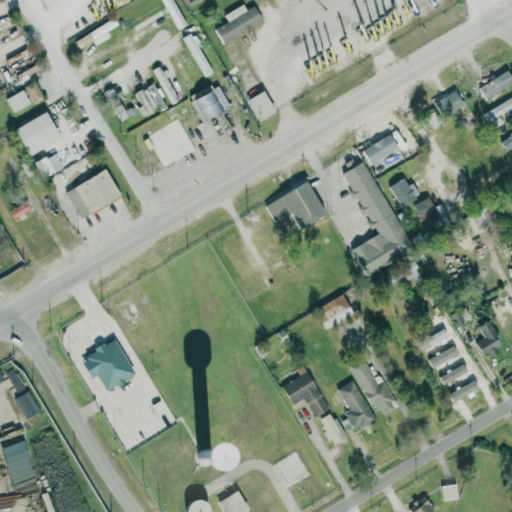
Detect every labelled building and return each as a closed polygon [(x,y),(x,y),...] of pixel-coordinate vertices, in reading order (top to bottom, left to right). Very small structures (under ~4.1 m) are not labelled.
[(260,20),(251,6),(244,10),(240,4),(222,15),(226,22),(213,30),(222,44),(260,20)] [(186,93),(195,90),(187,67),(178,70),(186,93)] [(483,98),(511,84),(511,82),(507,72),(477,85),(483,98)] [(31,105),(42,99),(34,81),(22,86),(23,89),(5,98),(11,112),(30,103),(31,105)] [(192,98),(201,120),(228,108),(218,87),(192,98)] [(273,113),(261,91),(244,100),(255,122),(273,113)] [(461,107),(455,91),(432,100),(438,116),(461,107)] [(501,123),(498,117),(511,108),(511,98),(511,97),(483,113),(492,128),(501,123)] [(26,155),(58,138),(44,112),(12,129),(26,155)] [(511,133),(498,141),(503,151),(511,146),(511,129),(511,130),(511,131),(511,133)] [(360,151),(369,165),(395,148),(387,134),(360,151)] [(363,276),(410,250),(360,161),(340,173),(374,234),(348,249),(363,276)] [(77,217),(117,196),(104,170),(63,191),(77,217)] [(416,198),(408,184),(406,185),(402,178),(387,187),(399,208),(416,198)] [(263,204),(280,237),(323,215),(306,182),(263,204)] [(412,204),(421,223),(436,216),(428,196),(412,204)] [(324,330),(352,313),(340,294),(312,311),(324,330)] [(464,322),(460,314),(452,318),(456,326),(464,322)] [(477,326),(482,339),(476,342),(484,359),(501,352),(488,321),(477,326)] [(327,335),(338,352),(346,346),(335,329),(327,335)] [(104,391),(132,375),(112,340),(77,359),(88,379),(95,375),(104,391)] [(420,352),(450,360),(452,351),(422,343),(420,352)] [(280,385),(290,405),(304,398),(312,416),(326,410),(307,372),(280,385)] [(377,417),(395,409),(381,379),(363,388),(377,417)] [(335,389),(348,413),(338,419),(346,434),(373,418),(351,380),(335,389)] [(331,445),(341,439),(326,413),(316,419),(331,445)] [(172,461),(198,461),(198,435),(171,436),(172,461)] [(441,500),(457,498),(455,483),(440,485),(441,500)] [(215,502),(221,511),(240,511),(246,508),(234,490),(215,502)] [(206,511),(200,496),(181,505),(184,511),(206,511)] [(410,511),(430,511),(433,509),(424,499),(410,511)]
